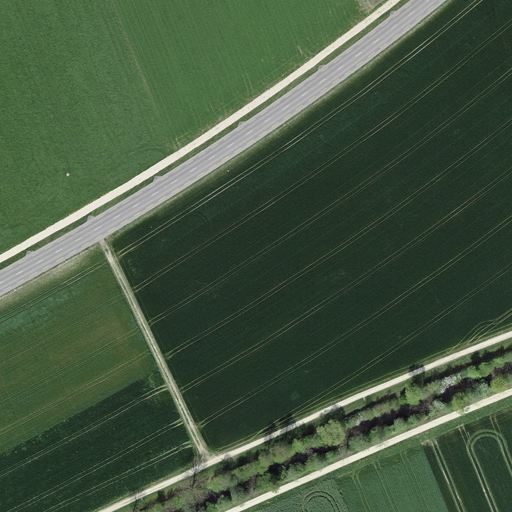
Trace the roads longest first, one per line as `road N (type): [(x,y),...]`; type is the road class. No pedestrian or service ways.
road 1 (primary): [(426,0),(276,114),(0,282)]
road 2 (track): [(0,256),(222,125),(394,0)]
road 3 (track): [(511,333),(103,511)]
road 4 (track): [(234,511),(511,391)]
